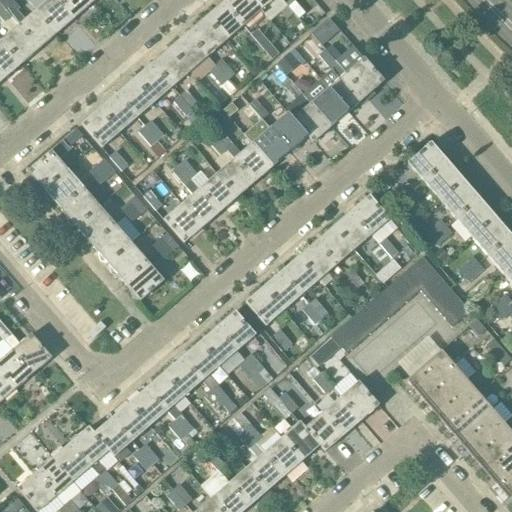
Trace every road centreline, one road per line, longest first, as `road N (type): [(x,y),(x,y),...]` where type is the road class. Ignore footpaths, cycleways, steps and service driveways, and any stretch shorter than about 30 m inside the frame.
road 1 (residential): [(99,365),(128,362),(435,96)]
road 2 (residential): [(0,155),(182,0)]
road 3 (residential): [(322,511),(386,456),(411,448),(434,459),(478,511)]
road 4 (residential): [(99,365),(81,358),(0,260)]
road 5 (residential): [(435,96),(353,0)]
